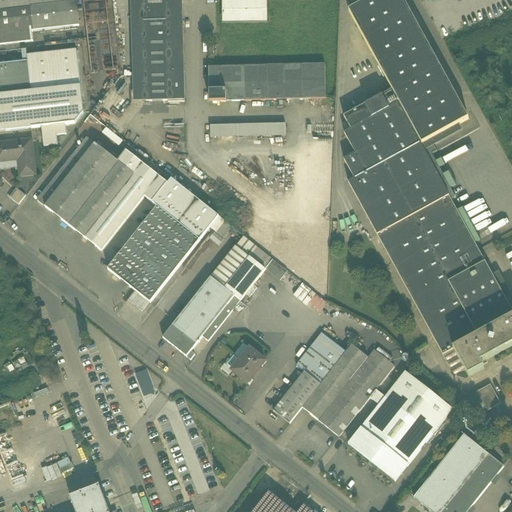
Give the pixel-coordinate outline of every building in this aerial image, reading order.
[(0,0),(0,11),(30,8),(31,8),(30,0),(0,0)] [(76,0),(30,0),(31,8),(30,8),(33,32),(79,27),(76,0)] [(130,0),(133,76),(145,76),(142,0),(130,0)] [(142,0),(145,76),(133,76),(133,83),(145,82),(146,103),(185,102),(184,71),(168,71),(165,0),(142,0)] [(184,71),(181,0),(165,0),(168,71),(184,71)] [(243,0),(224,1),(224,23),(265,22),(265,0),(243,0)] [(370,0),(349,12),(361,35),(370,50),(392,91),(399,104),(398,104),(421,146),(422,145),(430,141),(459,125),(468,120),(402,0),(370,0)] [(33,32),(30,8),(0,11),(0,45),(33,42),(32,32),(33,32)] [(359,56),(370,50),(361,35),(351,40),(359,56)] [(32,93),(1,96),(5,132),(42,128),(55,126),(65,125),(75,124),(84,114),(77,51),(27,56),(28,62),(32,93)] [(28,62),(0,65),(0,96),(1,96),(32,93),(28,62)] [(209,68),(210,103),(226,102),(226,92),(244,91),(244,102),(280,101),(280,90),(325,89),(325,99),(326,99),(325,65),(209,68)] [(134,103),(146,103),(145,82),(133,83),(134,103)] [(280,90),(280,101),(325,99),(325,89),(280,90)] [(226,92),(226,102),(244,102),(244,91),(226,92)] [(344,117),(351,131),(398,104),(399,104),(392,91),(344,117)] [(348,183),(377,236),(449,197),(421,146),(398,104),(351,131),(344,134),(355,155),(350,157),(344,161),(354,180),(348,183)] [(65,125),(55,126),(57,136),(67,135),(65,125)] [(211,127),(211,138),(285,136),(286,125),(211,127)] [(459,125),(430,141),(434,147),(462,131),(459,125)] [(58,146),(57,136),(55,126),(42,128),(44,148),(58,146)] [(37,201),(84,239),(134,176),(118,163),(87,138),(37,201)] [(19,168),(20,177),(35,175),(31,141),(15,143),(15,142),(5,143),(5,144),(0,144),(0,162),(20,160),(21,167),(19,167),(19,168)] [(430,141),(422,145),(426,151),(434,147),(430,141)] [(437,152),(434,147),(426,151),(422,145),(421,146),(449,197),(451,200),(455,198),(450,188),(455,186),(448,172),(443,175),(439,168),(444,165),(441,159),(435,162),(432,155),(437,152)] [(153,204),(168,185),(126,152),(118,163),(134,176),(84,239),(101,252),(144,197),(153,204)] [(20,160),(0,162),(0,170),(19,168),(19,167),(21,167),(20,160)] [(153,204),(157,208),(200,241),(219,218),(172,180),(168,185),(153,204)] [(9,198),(19,205),(26,196),(16,189),(9,198)] [(443,356),(453,350),(454,350),(453,350),(511,317),(511,312),(492,276),(474,244),(457,211),(451,200),(449,197),(377,236),(443,356)] [(150,304),(200,241),(157,208),(108,270),(135,292),(150,304)] [(462,208),(457,211),(474,244),(480,241),(462,208)] [(216,233),(224,240),(233,229),(225,222),(216,233)] [(222,264),(219,269),(232,280),(250,258),(265,271),(273,261),(244,237),(222,265),(222,264)] [(240,302),(265,271),(250,258),(232,280),(219,269),(211,278),(234,297),(240,302)] [(266,270),(285,285),(292,276),(273,261),(266,270)] [(511,297),(499,272),(492,276),(511,312),(511,297)] [(211,278),(173,326),(196,345),(198,342),(199,343),(200,342),(199,342),(202,337),(234,297),(211,278)] [(150,304),(135,292),(127,301),(143,314),(150,304)] [(202,337),(208,342),(240,302),(234,297),(202,337)] [(511,317),(453,350),(454,350),(453,350),(468,378),(484,369),(481,364),(511,346),(511,317)] [(191,352),(196,345),(173,326),(163,339),(187,357),(191,352)] [(296,366),(304,373),(320,385),(345,354),(322,334),(296,366)] [(352,346),(345,354),(320,385),(302,409),(318,422),(368,359),(352,346)] [(250,349),(241,360),(256,373),(265,362),(250,349)] [(339,438),(370,399),(376,391),(395,367),(375,351),(319,422),(339,438)] [(187,358),(191,361),(195,355),(191,352),(187,358)] [(227,366),(232,371),(241,360),(235,356),(233,356),(226,364),(227,366)] [(256,373),(241,360),(232,371),(247,384),(256,373)] [(302,409),(320,385),(304,373),(273,412),(290,425),(302,409)] [(405,373),(386,398),(433,435),(452,410),(405,373)] [(482,403),(488,412),(502,405),(491,385),(477,393),(482,403)] [(370,399),(379,406),(385,398),(376,391),(370,399)] [(468,398),(473,407),(482,403),(477,393),(468,398)] [(379,406),(361,429),(408,466),(433,435),(386,398),(385,398),(379,406)] [(465,437),(482,450),(488,442),(472,428),(465,437)] [(408,466),(361,429),(348,445),(395,482),(408,466)] [(482,450),(465,437),(464,436),(414,499),(430,511),(468,511),(504,468),(482,450)] [(43,471),(47,483),(75,472),(71,460),(43,471)] [(116,511),(117,511),(115,511),(109,511),(100,486),(70,498),(75,511),(116,511)] [(294,511),(270,493),(254,511),(294,511)]
